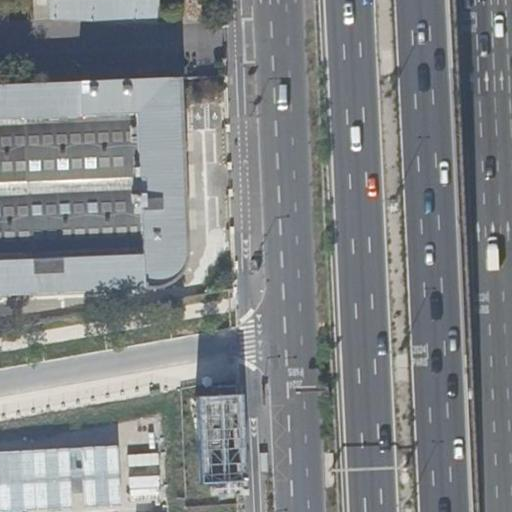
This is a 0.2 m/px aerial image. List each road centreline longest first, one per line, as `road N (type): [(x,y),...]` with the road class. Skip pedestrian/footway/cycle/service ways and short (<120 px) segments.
road 1 (motorway): [(444,511),(421,0)]
road 2 (motorway): [(350,0),(372,511)]
road 3 (primary): [(511,472),(487,0)]
road 4 (primary): [(279,0),(291,316)]
road 5 (unclassified): [(0,378),(291,316)]
road 6 (primary): [(291,316),(299,511)]
